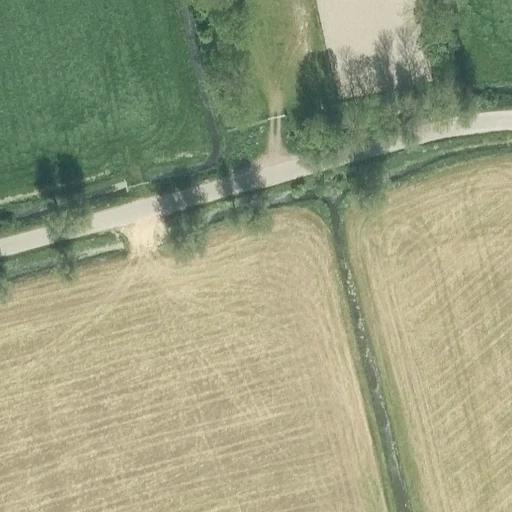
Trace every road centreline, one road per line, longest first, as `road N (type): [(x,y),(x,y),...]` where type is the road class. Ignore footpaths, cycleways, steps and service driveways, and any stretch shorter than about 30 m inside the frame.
road 1 (tertiary): [(0,248),(450,128),(511,120)]
road 2 (track): [(278,174),(258,8)]
